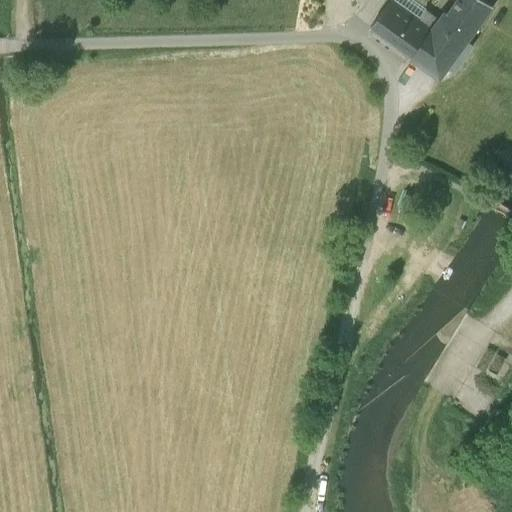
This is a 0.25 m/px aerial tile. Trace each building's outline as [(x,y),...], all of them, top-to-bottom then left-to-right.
[(391,0),(371,28),(411,57),(438,20),(426,11),(420,19),(394,0),(391,0)] [(420,19),(426,11),(427,10),(413,0),(394,0),(420,19)] [(456,0),(447,14),(473,33),(493,5),(486,0),(456,0)] [(440,78),(449,66),(465,43),(473,33),(447,14),(444,12),(438,20),(411,57),(440,78)] [(465,43),(449,66),(455,70),(471,47),(465,43)]
